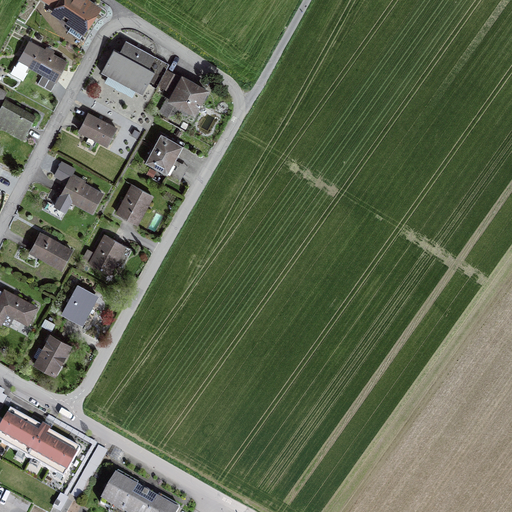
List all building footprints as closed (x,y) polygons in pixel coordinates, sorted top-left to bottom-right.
[(105,10),(87,0),(64,0),(60,8),(56,15),(91,35),(105,10)] [(141,91),(147,94),(159,70),(154,67),(159,56),(132,42),(126,52),(118,48),(105,72),(113,76),(110,83),(137,97),(141,91)] [(34,66),(61,81),(71,61),(44,47),(34,66)] [(174,73),(167,70),(160,86),(168,89),(174,73)] [(176,99),(199,112),(211,91),(188,78),(176,99)] [(0,118),(0,124),(25,138),(35,118),(8,104),(0,118)] [(81,132),(109,146),(119,127),(92,112),(81,132)] [(165,133),(157,149),(178,160),(186,145),(165,133)] [(171,172),(178,160),(157,149),(150,160),(171,172)] [(75,201),(95,211),(105,191),(75,175),(60,205),(70,210),(75,201)] [(136,184),(121,211),(140,222),(155,195),(136,184)] [(35,254),(63,268),(73,249),(46,234),(35,254)] [(110,236),(95,263),(114,274),(129,247),(110,236)] [(80,286),(66,311),(81,319),(95,294),(80,286)] [(11,316),(29,326),(40,306),(9,290),(0,306),(0,320),(7,325),(11,316)] [(54,324),(45,319),(42,326),(51,331),(54,324)] [(52,337),(37,364),(52,372),(67,345),(52,337)] [(11,409),(0,429),(0,440),(65,477),(81,448),(11,409)] [(179,511),(181,510),(118,474),(102,502),(119,511),(179,511)]
